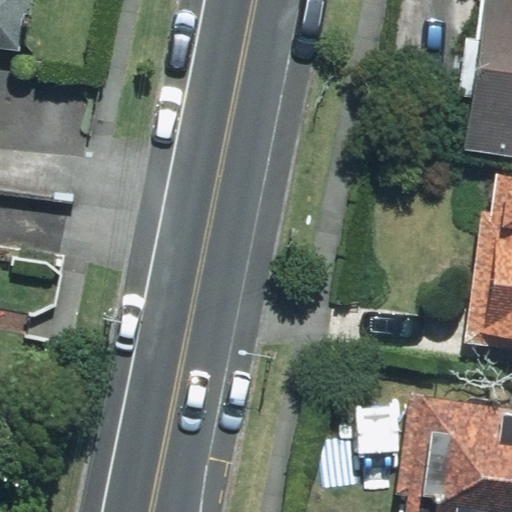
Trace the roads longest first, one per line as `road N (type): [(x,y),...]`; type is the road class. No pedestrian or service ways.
road 1 (secondary): [(254,0),(149,511)]
road 2 (unknown): [(0,160),(214,192)]
